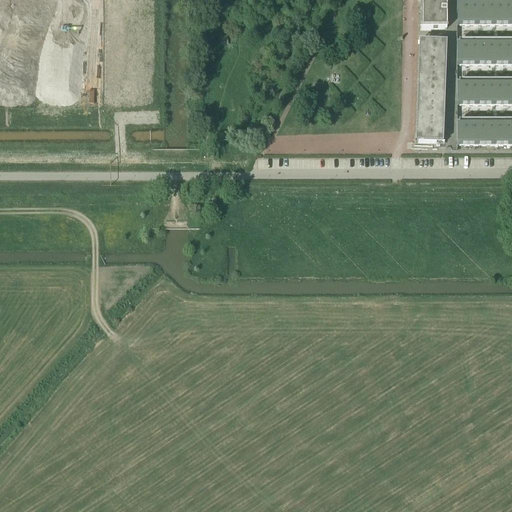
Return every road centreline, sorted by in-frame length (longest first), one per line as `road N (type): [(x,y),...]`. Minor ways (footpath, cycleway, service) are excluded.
road 1 (unclassified): [(511,175),(247,177)]
road 2 (track): [(0,211),(68,212),(88,223),(94,308),(115,340)]
